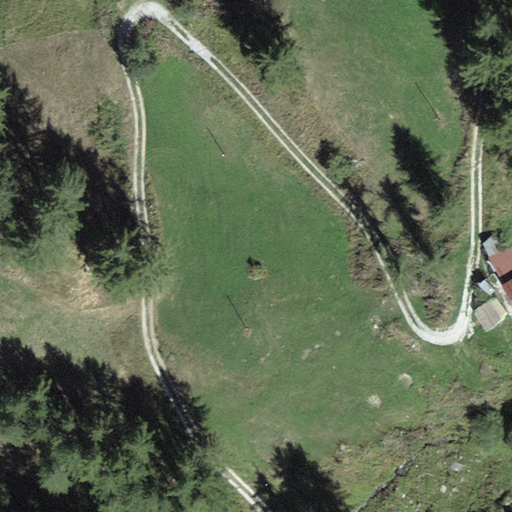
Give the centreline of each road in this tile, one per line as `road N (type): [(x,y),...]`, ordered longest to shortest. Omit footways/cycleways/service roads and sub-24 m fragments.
road 1 (track): [(130,71),(119,36),(136,6),(153,7),(236,83),(308,174),(365,224),(417,325),(445,340),(467,325),(490,0)]
road 2 (track): [(266,511),(206,451),(148,342),(130,71)]
